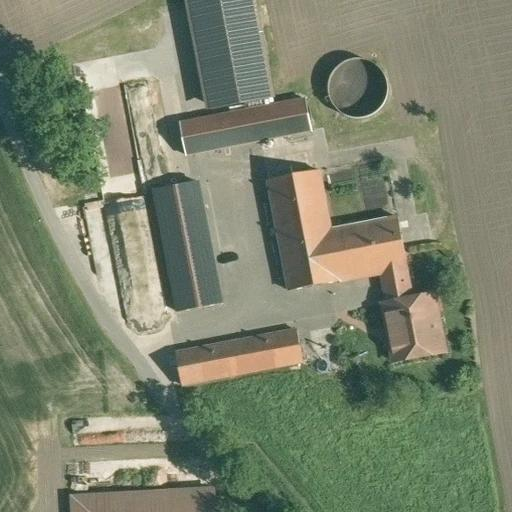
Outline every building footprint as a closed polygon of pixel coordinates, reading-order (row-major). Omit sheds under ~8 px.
[(180,0),(203,113),(273,99),(253,0),(180,0)] [(333,110),(340,117),(348,120),(359,121),(369,118),(377,113),(383,104),(386,94),(385,83),(383,77),(376,69),(367,63),(357,61),(347,63),(337,67),(333,71),(328,80),(326,91),(327,101),(333,110)] [(307,100),(179,125),(185,158),(313,133),(307,100)] [(379,278),(407,273),(397,217),(331,229),(321,173),(264,183),(283,294),(379,278)] [(198,182),(150,192),(176,315),(224,305),(198,182)] [(379,278),(383,303),(411,299),(407,273),(379,278)] [(378,304),(388,367),(447,358),(437,295),(411,299),(383,303),(378,304)] [(295,332),(175,352),(181,389),(301,368),(295,332)] [(68,495),(68,511),(214,511),(214,491),(68,495)]
